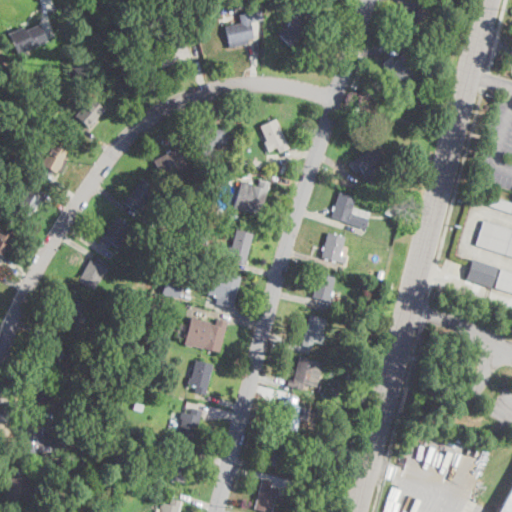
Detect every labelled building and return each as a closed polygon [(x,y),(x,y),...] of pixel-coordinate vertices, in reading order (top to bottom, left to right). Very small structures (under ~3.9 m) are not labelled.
[(421,14),(419,21),(416,20),(411,36),(395,31),(403,5),(419,10),(422,11),(421,14)] [(254,6),(255,10),(261,9),(263,19),(251,22),(254,38),(247,39),(248,43),(229,47),(225,26),(240,23),(239,14),(250,12),(249,7),(254,6)] [(302,21),(306,17),(313,25),(291,46),(279,33),(289,25),(287,22),(296,14),(302,21)] [(46,41),(17,54),(7,33),(23,26),(24,30),(38,24),(46,41)] [(178,40),(181,48),(186,47),(190,58),(159,67),(154,51),(169,46),(168,43),(178,40)] [(403,56),(408,63),(406,65),(416,78),(415,79),(403,89),(387,70),(383,64),(382,63),(390,58),(391,56),(395,61),(398,58),(399,58),(398,57),(402,55),(403,56)] [(437,67),(433,81),(427,80),(429,72),(426,72),(428,65),(437,67)] [(88,126),(75,115),(91,97),(104,108),(88,126)] [(276,118),(289,148),(279,152),(277,146),(272,149),(272,150),(268,152),(264,143),(267,141),(260,126),(276,118)] [(225,123),(231,137),(226,140),(227,142),(217,146),(216,144),(212,147),(214,151),(203,155),(194,135),(217,125),(218,126),(225,123)] [(54,172),(40,163),(53,143),(67,151),(54,172)] [(382,162),(389,173),(370,186),(363,175),(359,170),(356,172),(355,173),(349,164),(348,163),(351,162),(375,145),(385,160),(382,162)] [(177,147),(184,162),(185,161),(187,165),(177,170),(176,168),(162,175),(153,160),(177,147)] [(411,155),(402,162),(396,154),(406,147),(411,155)] [(261,161),(260,168),(252,167),(253,160),(261,161)] [(249,176),(234,173),(235,166),(251,169),(249,176)] [(146,204),(142,209),(136,204),(132,209),(123,202),(142,177),(156,188),(145,203),(146,204)] [(260,215),(233,207),(240,181),(257,185),(259,179),(269,182),(260,215)] [(28,219),(13,209),(27,190),(41,200),(28,219)] [(370,213),(365,228),(363,228),(331,217),(334,208),(339,192),(354,197),(356,198),(353,207),(370,213)] [(401,196),(399,203),(393,202),(395,195),(401,196)] [(511,213),(487,206),(488,205),(488,203),(490,196),(511,202),(511,213)] [(202,205),(197,210),(194,207),(199,202),(202,205)] [(395,207),(392,215),(384,212),(387,204),(395,207)] [(191,216),(182,226),(173,219),(173,218),(182,208),(191,216)] [(121,241),(122,242),(119,247),(111,242),(108,247),(99,242),(117,216),(131,226),(121,241)] [(511,230),(511,256),(475,245),(483,221),(511,230)] [(0,227),(15,236),(3,256),(0,254),(0,227)] [(209,230),(206,244),(194,241),(198,228),(209,230)] [(252,233),(245,263),(234,260),(236,254),(227,252),(229,246),(231,247),(236,229),(252,233)] [(346,257),(344,263),(343,263),(321,257),(323,250),(324,248),(328,232),(343,236),(345,237),(340,255),(346,257)] [(194,250),(192,256),(186,255),(187,248),(194,250)] [(181,256),(176,265),(168,261),(174,252),(181,256)] [(107,268),(104,274),(102,273),(93,289),(78,281),(90,259),(107,268)] [(497,268),(491,287),(465,278),(470,265),(471,261),(471,260),(472,259),(497,268)] [(511,272),(511,292),(495,287),(500,269),(511,272)] [(213,270),(223,273),(224,272),(240,277),(232,308),(216,304),(217,298),(207,295),(208,292),(198,289),(202,275),(211,278),(213,270)] [(332,295),(331,302),(328,301),(312,297),(314,288),(318,273),(335,277),(330,295),(332,295)] [(178,298),(161,294),(165,278),(182,282),(178,298)] [(381,284),(378,300),(377,300),(366,297),(369,282),(381,284)] [(79,321),(77,326),(69,322),(65,328),(56,324),(70,296),(86,304),(78,320),(79,321)] [(326,319),(320,342),(313,341),(312,347),(311,347),(301,344),(302,343),(308,315),(326,319)] [(210,324),(215,325),(216,319),(227,322),(220,353),(184,344),(190,317),(210,322),(210,324)] [(157,333),(156,340),(146,338),(148,331),(157,333)] [(65,350),(63,356),(57,354),(51,371),(35,366),(45,337),(56,340),(54,346),(65,350)] [(322,362),(316,386),(303,383),(302,389),(293,387),(292,386),(293,381),(300,356),(322,362)] [(212,365),(205,394),(194,391),(195,386),(187,383),(189,377),(190,378),(195,360),(212,365)] [(355,374),(353,386),(345,385),(348,373),(355,374)] [(107,377),(104,384),(99,382),(103,375),(107,377)] [(49,402),(46,410),(27,404),(34,380),(51,385),(46,402),(49,402)] [(308,413),(306,420),(300,418),(297,431),(279,426),(287,396),(297,399),(296,405),(305,407),(304,412),(308,413)] [(134,403),(144,406),(142,412),(130,408),(132,403),(134,404),(134,403)] [(202,410),(194,441),(177,437),(181,418),(179,418),(181,412),(190,414),(191,408),(202,410)] [(42,433),(42,431),(58,434),(58,437),(65,438),(64,448),(52,446),(51,451),(42,450),(40,458),(19,454),(25,424),(36,426),(35,432),(42,433)] [(334,434),(333,443),(322,441),(324,433),(334,434)] [(299,445),(294,464),(288,463),(287,468),(268,463),(274,439),(299,445)] [(185,483),(168,478),(172,465),(169,464),(172,453),(191,458),(185,483)] [(77,459),(76,465),(68,464),(69,457),(77,459)] [(92,461),(91,469),(82,467),(83,459),(92,461)] [(29,477),(28,484),(26,484),(25,487),(31,488),(28,503),(6,498),(10,474),(29,477)] [(278,496),(275,496),(271,511),(267,511),(254,508),(262,478),(273,481),(271,487),(279,489),(278,496)] [(511,511),(497,511),(511,485),(511,511)] [(177,511),(159,511),(161,508),(159,508),(161,502),(169,504),(171,498),(181,501),(177,511)]
